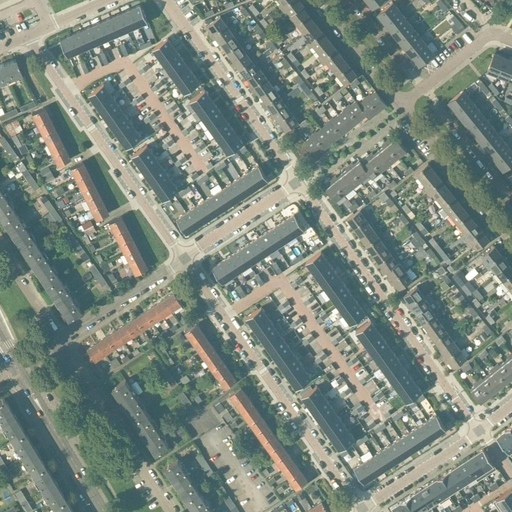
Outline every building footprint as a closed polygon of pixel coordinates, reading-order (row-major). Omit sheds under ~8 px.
[(281,9),(292,0),(277,0),(280,3),(278,5),(281,9)] [(290,16),(304,5),(299,0),(292,0),(281,9),(284,13),(286,11),(290,16)] [(385,23),(399,11),(392,2),(377,14),(385,23)] [(253,3),(249,7),(252,11),(255,15),(260,12),(256,7),(253,3)] [(140,4),(129,9),(137,26),(148,22),(140,4)] [(297,24),(312,12),(309,8),(307,10),(304,5),(290,16),(297,24)] [(137,26),(129,9),(120,13),(127,31),(137,26)] [(406,19),(399,11),(385,23),(391,31),(406,19)] [(316,23),(317,22),(313,17),(315,15),(312,12),(297,24),(303,32),(304,33),(315,23),(316,23)] [(120,13),(110,18),(117,35),(127,31),(120,13)] [(264,17),(260,21),(263,24),(267,21),(271,18),(268,14),(264,17)] [(210,36),(226,25),(219,15),(206,26),(210,31),(208,33),(210,36)] [(117,35),(110,18),(100,22),(108,39),(117,35)] [(267,21),(263,24),(265,28),(270,24),(274,21),(271,18),(267,21)] [(398,40),(413,28),(406,19),(391,31),(398,40)] [(108,39),(100,22),(90,26),(98,43),(108,39)] [(307,44),(323,32),(316,23),(315,23),(304,33),(303,32),(302,33),(306,39),(304,40),(307,44)] [(220,43),(232,33),(226,25),(210,36),(213,40),(215,39),(219,44),(220,43)] [(98,43),(90,26),(80,30),(88,48),(98,43)] [(420,36),(413,28),(398,40),(405,48),(420,36)] [(88,48),(80,30),(71,35),(78,52),(88,48)] [(226,52),(243,40),(240,36),(238,37),(234,32),(232,33),(220,43),(226,52)] [(316,51),(329,40),(323,32),(307,44),(311,48),(312,46),(316,51)] [(78,52),(71,35),(60,39),(67,57),(78,52)] [(412,56),(426,45),(420,36),(405,48),(412,56)] [(159,58),(174,47),(167,38),(152,49),(159,58)] [(233,60),(247,50),(244,45),(246,44),(243,40),(226,52),(233,60)] [(321,61),(336,49),(329,40),(316,51),(320,55),(318,57),(321,61)] [(419,65),(433,53),(426,45),(412,56),(419,65)] [(165,67),(180,56),(174,47),(159,58),(165,67)] [(331,67),(343,57),(336,49),(321,61),(324,65),(326,63),(330,68),(331,67)] [(239,69),(255,57),(253,53),(250,55),(247,50),(233,60),(239,69)] [(497,75),(504,57),(494,53),(487,71),(497,75)] [(294,55),(290,58),(293,62),(296,66),(301,63),(297,58),(294,55)] [(338,75),(353,63),(350,59),(348,60),(344,55),(343,57),(331,67),(338,75)] [(171,76),(186,65),(180,56),(165,67),(171,76)] [(260,68),(256,63),(258,61),(255,57),(239,69),(246,78),(260,68)] [(507,79),(511,67),(511,60),(504,57),(497,75),(507,79)] [(281,61),(278,64),(281,67),(284,64),(288,61),(285,58),(281,61)] [(0,82),(21,74),(15,59),(0,65),(0,82)] [(345,84),(358,73),(354,68),(356,66),(353,63),(338,75),(345,84)] [(177,84),(193,73),(186,65),(171,76),(177,84)] [(250,88),(266,76),(260,68),(246,78),(249,83),(247,85),(250,88)] [(184,94),(199,83),(193,73),(177,84),(184,94)] [(258,96),(272,85),(266,76),(250,88),(252,92),(255,91),(258,96)] [(308,86),(302,78),(297,82),(304,90),(308,86)] [(357,78),(354,81),(357,85),(359,88),(363,85),(361,82),(357,78)] [(95,104),(110,93),(103,84),(88,94),(95,104)] [(263,106),(279,94),(272,85),(258,96),(262,101),(260,102),(263,106)] [(196,110),(211,99),(205,90),(189,101),(196,110)] [(455,111),(470,99),(463,90),(448,102),(449,102),(455,111)] [(387,105),(375,91),(370,95),(369,94),(366,97),(378,112),(387,105)] [(101,113),(116,102),(110,93),(95,104),(101,113)] [(273,112),(285,103),(279,94),(263,106),(265,110),(267,108),(271,114),(273,112)] [(378,112),(366,97),(362,100),(363,101),(359,104),(358,104),(367,114),(366,115),(369,119),(378,112)] [(202,119),(218,108),(211,99),(196,110),(202,119)] [(462,119),(477,107),(470,99),(455,111),(462,119)] [(21,112),(35,106),(33,100),(18,107),(21,112)] [(367,114),(358,104),(359,104),(356,100),(351,104),(350,103),(346,106),(358,121),(366,115),(367,114)] [(107,121),(122,110),(116,102),(101,113),(107,121)] [(279,121),(295,109),(292,105),(290,107),(286,102),(285,103),(273,112),(279,121)] [(358,121),(346,106),(342,109),(343,110),(338,114),(350,128),(358,121)] [(49,117),(43,107),(31,114),(36,124),(49,117)] [(469,127),(483,116),(477,107),(462,119),(469,127)] [(0,121),(18,114),(15,108),(0,114),(0,121)] [(224,117),(218,108),(202,119),(209,128),(224,117)] [(299,120),(296,114),(298,113),(295,109),(279,121),(285,130),(299,120)] [(113,130),(129,119),(122,110),(107,121),(113,130)] [(350,128),(338,114),(333,118),(332,117),(329,120),(341,135),(350,128)] [(476,136),(490,124),(483,116),(469,127),(476,136)] [(54,128),(49,117),(36,124),(41,134),(54,128)] [(230,125),(224,117),(209,128),(215,136),(230,125)] [(119,139),(135,128),(129,119),(113,130),(119,139)] [(341,135),(329,120),(325,123),(326,124),(321,128),(333,142),(341,135)] [(482,144),(497,132),(490,124),(476,136),(482,144)] [(236,134),(230,125),(215,136),(221,145),(236,134)] [(59,138),(54,128),(41,134),(47,144),(59,138)] [(141,137),(135,128),(119,139),(126,148),(141,137)] [(333,142),(321,128),(317,132),(316,130),(312,133),(324,148),(333,142)] [(489,153),(504,141),(497,132),(482,144),(489,153)] [(324,148),(312,133),(309,136),(310,137),(304,141),(315,155),(324,148)] [(243,143),(236,134),(221,145),(228,154),(243,143)] [(19,160),(3,136),(0,138),(0,142),(14,163),(19,160)] [(407,150),(396,136),(391,140),(389,138),(385,141),(398,157),(407,150)] [(65,148),(59,138),(47,144),(52,155),(65,148)] [(398,157),(385,141),(381,144),(383,146),(378,150),(390,164),(398,157)] [(496,161),(511,149),(504,141),(489,153),(496,161)] [(25,144),(18,147),(21,154),(28,151),(25,144)] [(138,165),(153,154),(147,145),(131,156),(138,165)] [(70,159),(65,148),(52,155),(57,165),(70,159)] [(511,162),(511,151),(511,149),(496,161),(503,170),(511,162)] [(390,164),(378,150),(373,154),(372,152),(368,155),(381,171),(390,164)] [(144,174),(159,163),(153,154),(138,165),(144,174)] [(381,171),(368,155),(364,157),(366,160),(362,163),(361,163),(369,173),(369,174),(372,178),(381,171)] [(369,173),(361,163),(362,163),(359,159),(354,163),(352,161),(348,164),(361,180),(369,174),(369,173)] [(87,172),(82,161),(69,168),(74,178),(87,172)] [(421,182),(435,171),(428,162),(412,175),(415,179),(417,178),(421,182)] [(42,192),(22,163),(17,167),(37,195),(42,192)] [(166,172),(159,163),(144,174),(150,182),(166,172)] [(361,180),(348,164),(345,167),(346,169),(341,173),(352,187),(361,180)] [(268,180),(258,165),(249,171),(259,186),(268,180)] [(40,179),(51,173),(48,167),(37,174),(40,179)] [(259,186),(249,171),(240,177),(250,192),(259,186)] [(426,192),(441,180),(435,171),(421,182),(425,187),(423,188),(426,192)] [(92,182),(87,172),(74,178),(80,189),(92,182)] [(156,191),(172,180),(166,172),(150,182),(156,191)] [(44,185),(54,178),(51,173),(40,179),(44,185)] [(352,187),(341,173),(336,177),(335,175),(331,178),(344,194),(352,187)] [(250,192),(240,177),(231,183),(241,198),(250,192)] [(344,194),(331,178),(328,181),(329,183),(324,187),(335,201),(344,194)] [(163,201),(178,190),(172,180),(156,191),(163,201)] [(436,198),(448,188),(448,187),(441,180),(426,192),(429,196),(431,194),(435,200),(437,199),(436,198)] [(98,192),(92,182),(80,189),(85,199),(98,192)] [(241,198),(231,183),(222,189),(232,204),(241,198)] [(442,206),(458,193),(455,190),(453,191),(449,186),(448,187),(448,188),(436,198),(437,199),(442,206)] [(61,187),(51,192),(54,198),(64,193),(61,187)] [(15,212),(4,196),(0,189),(0,219),(1,221),(15,212)] [(232,204),(222,189),(213,194),(223,210),(232,204)] [(103,203),(98,192),(85,199),(90,209),(103,203)] [(449,214),(463,203),(459,199),(461,197),(458,193),(442,206),(449,214)] [(223,210),(213,194),(204,200),(214,216),(223,210)] [(62,220),(45,196),(40,200),(57,223),(62,220)] [(214,216),(204,200),(195,206),(205,221),(214,216)] [(405,204),(401,207),(403,210),(408,207),(411,204),(409,201),(405,204)] [(108,213),(103,203),(90,209),(96,220),(108,213)] [(456,223),(471,210),(469,207),(467,208),(463,203),(449,214),(456,223)] [(205,221),(195,206),(186,212),(196,227),(205,221)] [(353,228),(370,216),(367,212),(365,213),(361,208),(347,218),(353,228)] [(477,221),(472,216),(474,214),(471,210),(456,223),(463,231),(463,232),(475,222),(477,221)] [(36,245),(26,229),(15,212),(1,221),(23,254),(36,245)] [(196,227),(186,212),(176,218),(186,234),(196,227)] [(294,214),(285,220),(295,236),(304,229),(294,214)] [(125,226),(120,216),(107,222),(112,232),(125,226)] [(374,226),(370,221),(372,220),(370,216),(353,228),(360,236),(374,226)] [(78,233),(79,233),(93,226),(90,220),(75,228),(78,233)] [(285,220),(275,226),(286,241),(295,236),(285,220)] [(466,243),(482,230),(475,222),(463,232),(463,231),(461,232),(465,237),(463,239),(466,243)] [(93,233),(96,231),(93,226),(79,233),(83,241),(88,238),(87,236),(88,235),(93,233)] [(131,236),(125,226),(112,232),(118,243),(131,236)] [(275,226),(266,231),(277,247),(286,241),(275,226)] [(366,245),(382,233),(379,229),(377,231),(374,226),(360,236),(366,245)] [(68,228),(63,232),(66,236),(79,255),(84,261),(89,258),(84,252),(71,232),(68,228)] [(475,250),(489,239),(482,230),(466,243),(469,247),(471,245),(475,250)] [(266,231),(257,237),(268,253),(277,247),(266,231)] [(386,244),(383,239),(385,238),(382,233),(366,245),(372,254),(386,244)] [(418,234),(415,237),(421,245),(425,242),(418,234)] [(136,247),(131,236),(118,243),(123,253),(136,247)] [(257,237),(248,243),(259,259),(268,253),(257,237)] [(425,242),(421,245),(428,254),(432,250),(425,242)] [(248,243),(239,249),(250,265),(259,259),(248,243)] [(379,263),(395,251),(392,247),(390,249),(386,244),(372,254),(379,263)] [(58,278),(47,261),(36,245),(23,254),(45,287),(58,278)] [(485,266),(501,254),(494,245),(480,256),(484,261),(482,263),(485,266)] [(141,257),(136,247),(123,253),(128,264),(141,257)] [(239,249),(230,255),(241,271),(250,265),(239,249)] [(321,251),(305,262),(312,271),(327,260),(321,251)] [(399,261),(396,257),(398,255),(395,251),(379,263),(385,271),(399,261)] [(508,263),(507,262),(501,254),(485,266),(488,270),(490,269),(494,274),(496,273),(495,272),(508,263)] [(230,255),(221,261),(231,277),(241,271),(230,255)] [(146,267),(141,257),(128,264),(133,274),(146,267)] [(327,260),(312,271),(318,280),(333,269),(327,260)] [(221,261),(212,267),(222,283),(231,277),(221,261)] [(389,282),(405,270),(399,261),(385,271),(388,276),(386,278),(389,282)] [(502,281),(511,272),(511,265),(509,261),(507,262),(508,263),(495,272),(496,273),(502,281)] [(110,270),(106,263),(101,266),(104,273),(110,270)] [(107,284),(93,264),(88,268),(102,287),(107,284)] [(333,269),(318,280),(324,289),(340,278),(333,269)] [(398,289),(412,279),(405,270),(389,282),(392,285),(394,284),(398,289)] [(509,289),(511,286),(511,272),(502,281),(509,289)] [(80,310),(69,294),(58,278),(45,287),(66,319),(80,310)] [(340,278),(324,289),(331,298),(346,287),(340,278)] [(407,306),(423,295),(416,286),(403,296),(406,301),(404,303),(407,306)] [(346,287),(331,298),(337,306),(352,295),(346,287)] [(455,294),(450,298),(453,301),(458,297),(462,294),(459,291),(455,294)] [(182,304),(174,292),(164,298),(172,310),(182,304)] [(458,297),(453,301),(455,304),(460,301),(464,298),(462,294),(458,297)] [(352,295),(337,306),(343,315),(359,304),(352,295)] [(416,314),(430,304),(423,295),(407,306),(410,310),(412,309),(416,314)] [(172,310),(164,298),(154,304),(162,316),(172,310)] [(162,316),(154,304),(145,311),(153,323),(162,316)] [(359,304),(343,315),(350,324),(365,313),(359,304)] [(422,323),(438,311),(435,307),(433,308),(430,304),(416,314),(422,323)] [(261,307),(245,318),(252,327),(267,316),(261,307)] [(468,311),(466,313),(469,316),(471,314),(475,311),(472,307),(468,311)] [(488,314),(484,317),(487,320),(491,317),(496,313),(493,309),(488,313),(488,314)] [(153,323),(145,311),(135,317),(143,329),(153,323)] [(442,322),(439,317),(441,315),(438,311),(422,323),(428,332),(442,322)] [(267,316),(252,327),(258,336),(274,325),(267,316)] [(143,329),(135,317),(125,323),(133,335),(143,329)] [(371,321),(355,332),(362,341),(377,330),(371,321)] [(435,340),(451,329),(448,325),(446,326),(442,322),(428,332),(435,340)] [(133,335),(125,323),(116,330),(124,342),(133,335)] [(196,323),(185,332),(189,337),(185,339),(188,343),(191,341),(203,333),(196,323)] [(274,325),(258,336),(264,344),(280,334),(274,325)] [(455,339),(451,334),(453,333),(451,329),(435,340),(441,349),(453,340),(454,341),(455,339)] [(124,342),(116,330),(106,336),(114,348),(124,342)] [(377,330),(362,341),(368,350),(384,339),(377,330)] [(210,342),(203,333),(191,341),(198,351),(210,342)] [(483,333),(477,337),(481,342),(487,338),(483,333)] [(280,334),(264,344),(271,353),(286,342),(280,334)] [(114,348),(106,336),(96,342),(104,354),(114,348)] [(144,349),(152,343),(149,338),(140,344),(144,349)] [(384,339),(368,350),(374,358),(390,347),(384,339)] [(460,349),(454,341),(453,340),(441,349),(439,350),(443,355),(441,357),(444,361),(460,349)] [(104,354),(96,342),(87,348),(94,360),(104,354)] [(216,352),(210,342),(198,351),(205,360),(216,352)] [(286,342),(271,353),(277,362),(292,351),(286,342)] [(170,356),(162,344),(159,347),(167,358),(170,356)] [(390,347),(374,358),(381,367),(396,356),(390,347)] [(452,368),(466,358),(460,349),(444,361),(446,364),(448,363),(452,368)] [(292,351),(277,362),(283,371),(299,360),(292,351)] [(223,361),(216,352),(205,360),(212,370),(223,361)] [(511,354),(510,353),(507,356),(508,358),(503,362),(511,372),(511,354)] [(396,356),(381,367),(387,376),(402,365),(396,356)] [(121,364),(116,358),(110,361),(115,368),(121,364)] [(158,359),(154,362),(158,367),(168,382),(171,386),(176,382),(163,363),(161,364),(158,359)] [(299,360),(283,371),(289,380),(305,369),(299,360)] [(230,371),(223,361),(212,370),(218,379),(230,371)] [(511,377),(511,372),(503,362),(499,366),(497,364),(493,366),(506,382),(511,377)] [(104,365),(100,367),(103,371),(105,374),(111,371),(109,367),(107,369),(104,365)] [(402,365),(387,376),(393,385),(409,374),(402,365)] [(506,382),(493,366),(490,370),(491,372),(487,375),(498,389),(506,382)] [(305,369),(289,380),(296,389),(311,378),(305,369)] [(237,380),(230,371),(218,379),(225,388),(237,380)] [(184,383),(193,378),(189,372),(180,378),(184,383)] [(409,374),(393,385),(400,393),(415,382),(409,374)] [(498,389),(487,375),(482,379),(480,377),(477,380),(489,396),(498,389)] [(147,412),(136,396),(125,379),(112,388),(134,421),(147,412)] [(489,396),(477,380),(473,383),(474,385),(469,389),(480,403),(489,396)] [(415,382),(400,393),(406,403),(422,392),(415,382)] [(317,385),(301,396),(308,406),(323,395),(317,385)] [(248,396),(241,386),(229,395),(236,404),(248,396)] [(195,409),(182,390),(177,393),(190,412),(195,409)] [(323,395),(308,406),(314,414),(329,403),(323,395)] [(254,405),(248,396),(236,404),(243,414),(254,405)] [(24,432),(4,398),(0,400),(0,423),(10,440),(24,432)] [(225,409),(220,402),(216,405),(221,412),(225,409)] [(329,403),(314,414),(320,423),(336,412),(329,403)] [(261,415),(254,405),(243,414),(249,423),(261,415)] [(228,411),(223,414),(228,421),(233,418),(235,416),(231,409),(228,411)] [(169,445),(158,429),(147,412),(134,421),(156,454),(169,445)] [(336,412),(320,423),(326,432),(342,421),(336,412)] [(436,414),(427,420),(437,436),(446,429),(436,414)] [(268,424),(261,415),(249,423),(256,432),(268,424)] [(427,420),(418,426),(428,441),(437,436),(427,420)] [(342,421),(326,432),(333,441),(348,430),(342,421)] [(274,434),(268,424),(256,432),(263,442),(274,434)] [(418,426),(409,432),(419,447),(428,441),(418,426)] [(511,438),(505,429),(496,437),(511,457),(511,456),(511,438)] [(348,430),(333,441),(339,450),(355,439),(348,430)] [(179,444),(189,437),(185,431),(175,438),(179,444)] [(45,466),(24,432),(10,440),(31,474),(45,466)] [(409,432),(400,438),(409,453),(419,447),(409,432)] [(274,434),(263,442),(266,447),(263,449),(266,453),(269,451),(281,443),(274,434)] [(400,438),(390,444),(400,459),(409,453),(400,438)] [(288,453),(281,443),(269,451),(276,461),(288,453)] [(390,444),(381,450),(391,465),(400,459),(390,444)] [(496,469),(483,448),(474,455),(487,475),(496,469)] [(381,450),(372,455),(382,471),(391,465),(381,450)] [(214,473),(207,463),(201,453),(196,457),(209,476),(214,473)] [(294,462),(288,453),(276,461),(283,470),(294,462)] [(372,455),(363,461),(373,477),(382,471),(372,455)] [(477,481),(487,475),(474,455),(464,460),(477,481)] [(12,476),(0,456),(0,468),(6,479),(12,476)] [(200,491),(189,475),(178,458),(164,467),(186,500),(200,491)] [(477,481),(464,460),(455,466),(466,482),(474,477),(477,481)] [(363,461),(354,467),(364,483),(373,477),(363,461)] [(301,471),(294,462),(283,470),(289,480),(301,471)] [(65,499),(45,466),(31,474),(52,508),(65,499)] [(466,482),(455,466),(446,472),(457,488),(466,482)] [(307,481),(301,471),(289,480),(296,489),(307,481)] [(457,488),(446,472),(437,478),(450,497),(448,494),(457,488)] [(450,497),(437,478),(428,484),(440,503),(450,497)] [(309,494),(319,488),(316,484),(307,490),(309,494)] [(440,503),(428,484),(419,490),(432,510),(432,509),(430,505),(438,500),(440,503)] [(235,505),(229,496),(222,486),(217,489),(230,509),(235,505)] [(502,509),(511,501),(511,489),(511,488),(496,499),(502,509)] [(28,511),(33,509),(20,489),(14,492),(26,511),(28,511)] [(428,511),(432,510),(419,490),(410,495),(420,511),(428,511)] [(213,511),(200,491),(186,500),(194,511),(213,511)] [(420,511),(410,495),(401,501),(407,511),(420,511)] [(322,501),(312,507),(315,511),(328,511),(326,507),(330,505),(326,498),(322,501)] [(73,511),(65,499),(52,508),(54,511),(73,511)] [(407,511),(401,501),(391,507),(394,511),(407,511)] [(504,511),(511,511),(511,501),(502,509),(504,511)]
